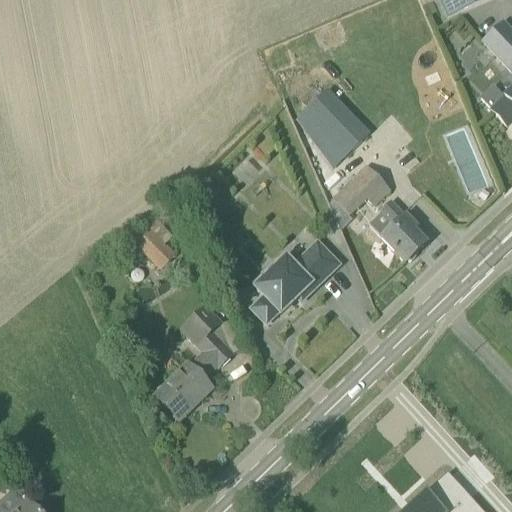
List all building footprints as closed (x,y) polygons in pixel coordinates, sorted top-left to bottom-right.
[(438,0),(448,21),(494,0),(438,0)] [(511,73),(511,93),(491,114),(506,130),(511,123),(511,35),(503,26),(483,44),(511,73)] [(329,97),(306,119),(344,162),(368,141),(329,97)] [(374,209),(390,194),(367,170),(333,203),(350,219),(367,202),(374,209)] [(379,241),(378,242),(404,267),(407,264),(410,264),(414,260),(414,258),(425,247),(412,234),(415,231),(391,204),(366,228),(379,241)] [(159,274),(175,258),(165,247),(172,240),(154,222),(131,245),(159,274)] [(279,317),(296,301),(308,289),(312,293),(338,269),(316,246),(292,270),(284,262),(279,268),(275,264),(262,277),(265,280),(254,291),(263,300),(250,312),(265,328),(278,316),(279,317)] [(205,358),(191,372),(187,368),(152,402),(176,426),(210,392),(202,383),(216,369),(218,371),(231,359),(207,335),(217,326),(201,310),(179,332),(205,358)] [(490,511),(471,491),(472,489),(469,486),(440,511),(490,511)] [(31,511),(16,493),(0,506),(0,510),(1,511),(31,511)]
